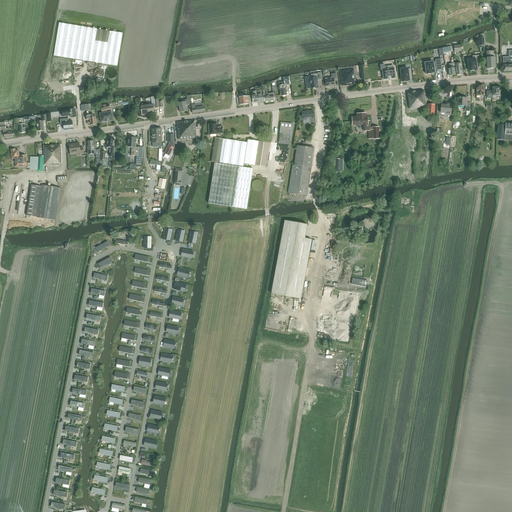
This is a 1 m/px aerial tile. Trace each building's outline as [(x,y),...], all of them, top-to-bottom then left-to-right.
[(54,56),(117,66),(122,33),(59,23),(54,56)] [(503,57),(504,72),(511,71),(511,50),(509,51),(509,57),(503,57)] [(496,68),(495,51),(487,51),(487,69),(496,68)] [(473,60),(468,60),(469,72),(474,71),(474,70),(477,70),(476,62),(480,62),(479,55),(475,56),(472,56),(473,60)] [(433,62),(425,63),(426,70),(425,70),(426,74),(427,74),(432,74),(431,73),(435,73),(434,70),(437,69),(437,70),(442,69),(440,59),(435,60),(436,62),(433,62)] [(384,64),(380,65),(381,70),(382,70),(383,80),(388,79),(388,80),(392,79),(395,78),(394,68),(385,69),(385,66),(384,64)] [(115,71),(115,69),(114,68),(112,67),(111,66),(109,67),(107,67),(106,69),(106,70),(106,71),(106,72),(106,73),(107,74),(107,75),(108,75),(110,76),(112,75),(113,75),(114,74),(115,73),(115,71)] [(408,69),(401,70),(403,82),(407,81),(409,80),(409,79),(412,78),(411,69),(408,69)] [(354,80),(355,80),(354,70),(340,71),(341,86),(354,84),(354,80)] [(311,78),(309,78),(310,89),(318,88),(317,80),(322,80),(321,72),(318,73),(311,74),(311,78)] [(332,78),(325,79),(326,87),(335,86),(334,80),(337,79),(336,73),(331,74),(332,78)] [(284,78),(284,82),(278,83),(279,89),(281,89),(281,96),(286,96),(285,89),(286,88),(286,85),(290,84),(288,77),(284,78)] [(266,84),(263,85),(264,94),(265,102),(274,101),(274,97),(273,93),(265,94),(265,91),(266,91),(265,87),(267,87),(266,84)] [(501,87),(493,87),(493,91),(487,91),(487,98),(493,98),(493,96),(500,96),(500,91),(501,91),(501,87)] [(410,109),(426,107),(424,91),(420,92),(420,91),(407,93),(410,109)] [(240,105),(249,104),(248,101),(252,100),(251,96),(237,98),(237,104),(240,104),(240,105)] [(163,107),(163,101),(159,102),(158,99),(154,100),(154,97),(151,98),(152,104),(141,106),(142,114),(154,113),(153,107),(155,107),(155,108),(163,107)] [(466,106),(465,111),(467,111),(466,116),(470,116),(471,103),(467,103),(468,98),(458,97),(457,106),(466,106)] [(180,101),(176,101),(177,106),(179,106),(181,113),(188,111),(186,103),(188,103),(187,99),(184,100),(183,100),(180,100),(180,101)] [(446,115),(450,115),(452,103),(446,103),(446,105),(442,104),(441,113),(446,114),(446,115)] [(113,121),(112,112),(106,113),(106,111),(110,110),(108,104),(101,107),(102,112),(103,112),(103,113),(100,114),(101,122),(113,121)] [(193,113),(205,112),(204,104),(192,105),(193,113)] [(77,109),(62,111),(63,117),(73,115),(73,117),(78,117),(78,114),(77,109)] [(314,119),(313,111),(302,112),(303,120),(310,119),(311,123),(314,123),(314,119)] [(380,139),(379,127),(372,127),(372,128),(370,128),(370,121),(366,117),(366,116),(365,116),(364,115),(364,114),(363,114),(362,114),(362,113),(359,113),(358,114),(357,114),(357,117),(353,117),(353,125),(358,125),(358,126),(359,127),(359,128),(360,129),(360,128),(361,129),(362,129),(364,129),(364,131),(370,130),(372,130),(373,139),(380,139)] [(87,115),(86,115),(87,121),(89,120),(89,122),(90,122),(90,124),(91,125),(93,125),(94,125),(95,125),(96,124),(97,124),(96,117),(94,117),(93,114),(89,115),(87,115)] [(20,125),(20,133),(26,133),(25,124),(25,122),(30,121),(30,118),(18,119),(19,125),(20,125)] [(68,119),(61,120),(61,125),(64,124),(64,130),(73,129),(72,121),(68,122),(68,119)] [(5,129),(5,122),(0,122),(0,129),(0,130),(3,129),(4,138),(13,137),(13,132),(10,132),(10,129),(5,129)] [(190,122),(177,123),(177,124),(178,140),(197,138),(195,123),(191,123),(190,122)] [(281,123),(279,144),(291,145),(293,124),(281,123)] [(223,126),(217,126),(217,124),(208,124),(209,135),(218,135),(218,134),(223,134),(223,126)] [(504,141),(505,135),(505,126),(499,126),(497,140),(504,141)] [(158,128),(151,129),(152,136),(151,136),(151,138),(152,138),(152,143),(152,142),(152,147),(162,147),(162,141),(162,130),(161,128),(159,128),(159,129),(158,129),(158,128)] [(169,145),(164,153),(170,156),(174,148),(174,134),(167,134),(167,142),(169,142),(169,145)] [(108,138),(107,148),(107,150),(110,150),(109,156),(114,157),(115,148),(114,148),(115,139),(108,138)] [(128,143),(128,145),(128,146),(129,147),(130,148),(131,147),(133,147),(132,156),(136,156),(136,164),(141,165),(142,158),(138,156),(139,147),(135,146),(136,144),(135,143),(136,138),(129,138),(128,143)] [(245,154),(245,155),(246,151),(247,143),(215,138),(211,162),(227,164),(234,165),(243,167),(245,154)] [(266,163),(267,163),(267,159),(269,143),(248,140),(246,151),(245,155),(246,155),(244,164),(266,167),(266,163)] [(100,158),(99,150),(95,150),(95,143),(93,143),(93,141),(88,142),(88,146),(87,146),(88,154),(96,154),(96,158),(100,158)] [(76,145),(69,145),(70,154),(80,153),(80,154),(83,154),(83,147),(80,148),(79,143),(76,144),(76,145)] [(27,163),(27,168),(30,168),(30,170),(37,170),(37,171),(43,172),(43,165),(49,165),(62,165),(61,145),(43,146),(44,158),(30,157),(30,163),(27,163)] [(298,146),(294,165),(293,165),(288,193),(307,196),(311,168),(314,148),(313,148),(314,147),(310,146),(310,148),(301,146),(298,146)] [(12,149),(11,150),(12,159),(16,159),(16,167),(26,166),(26,156),(21,156),(19,156),(19,150),(16,151),(16,150),(14,149),(12,149)] [(335,171),(344,171),(344,159),(335,159),(335,171)] [(151,161),(150,164),(157,165),(156,169),(160,170),(161,162),(151,161)] [(233,166),(234,165),(227,164),(227,165),(214,163),(207,203),(246,210),(252,169),(233,166)] [(157,187),(164,189),(166,180),(159,178),(157,187)] [(32,185),(27,216),(55,220),(60,188),(41,185),(40,187),(32,185)] [(285,221),(271,294),(301,299),(312,240),(305,239),(307,225),(285,221)] [(165,229),(163,239),(170,241),(172,231),(165,229)] [(178,231),(176,241),(183,242),(185,232),(178,231)] [(191,232),(188,242),(195,244),(198,234),(191,232)] [(102,245),(96,248),(98,252),(110,245),(108,241),(102,244),(102,245)] [(183,249),(181,256),(191,258),(193,251),(183,249)] [(110,257),(98,264),(100,268),(105,265),(106,265),(105,265),(112,261),(110,258),(110,257)] [(179,268),(177,275),(187,277),(188,270),(179,268)] [(176,282),(174,289),(184,292),(185,285),(176,282)] [(173,297),(171,304),(181,306),(183,299),(173,297)] [(170,310),(169,317),(173,318),(179,319),(180,312),(170,310)] [(168,325),(166,332),(176,334),(178,327),(168,325)] [(165,339),(163,346),(173,349),(175,341),(165,339)] [(162,354),(161,361),(171,362),(172,355),(162,354)] [(140,357),(139,364),(149,366),(150,359),(140,357)] [(160,368),(158,375),(162,376),(168,377),(169,370),(160,368)] [(137,371),(136,375),(143,377),(142,379),(146,380),(148,373),(137,371)] [(157,382),(155,389),(165,391),(167,384),(157,382)] [(154,396),(153,403),(163,405),(164,398),(154,396)] [(151,410),(150,417),(160,419),(161,412),(151,410)] [(148,424),(147,431),(157,433),(158,426),(148,424)] [(145,439),(144,446),(154,448),(155,441),(145,439)]
